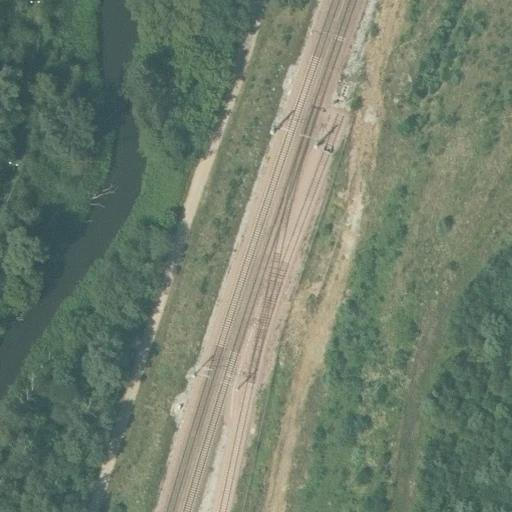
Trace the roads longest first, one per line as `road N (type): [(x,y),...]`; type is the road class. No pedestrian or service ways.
road 1 (track): [(466,0),(352,245),(257,511)]
road 2 (track): [(102,511),(190,205),(263,0)]
